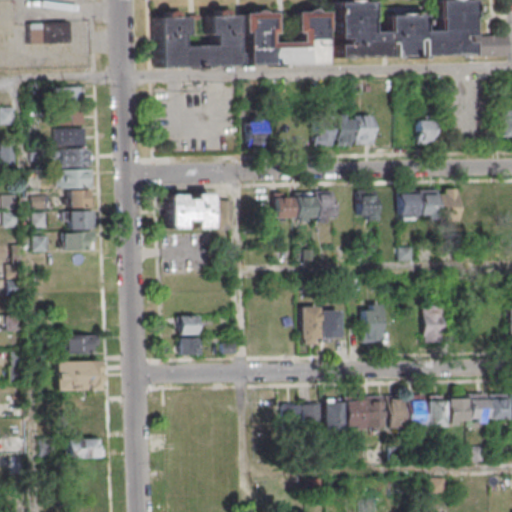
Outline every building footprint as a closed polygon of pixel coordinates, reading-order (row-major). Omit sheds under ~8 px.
[(331,0),(333,55),(467,52),(467,0),(436,0),(436,24),(423,24),(423,11),(385,12),(385,26),(367,26),(367,0),(331,0)] [(245,67),(318,64),(319,9),(295,9),(295,35),(270,36),(269,11),(244,12),(245,67)] [(152,69),(230,66),(229,13),(205,14),(205,42),(181,43),(180,14),(153,14),(152,69)] [(28,21),(28,43),(69,43),(68,21),(28,21)] [(505,56),(505,35),(470,35),(470,56),(505,56)] [(51,145),(82,145),(80,85),(52,86),(53,104),(51,104),(51,145)] [(0,122),(11,122),(11,106),(0,106),(0,122)] [(496,141),(511,141),(511,109),(496,109),(496,141)] [(332,145),(349,145),(349,114),(332,114),(332,145)] [(351,143),(370,143),(370,114),(351,114),(351,143)] [(431,118),(413,118),(413,143),(431,143),(431,118)] [(328,145),(328,119),(309,119),(309,145),(328,145)] [(242,147),(263,147),(263,120),(242,120),(242,147)] [(52,166),(88,166),(88,147),(52,147),(52,166)] [(52,168),(52,187),(88,187),(88,168),(52,168)] [(511,215),(511,186),(497,187),(497,215),(511,215)] [(475,188),(353,189),(353,219),(455,218),(455,214),(475,214),(475,188)] [(85,189),(64,189),(64,206),(85,206),(85,189)] [(329,219),(329,191),(270,191),(270,219),(329,219)] [(206,192),(162,193),(162,228),(207,227),(206,192)] [(215,226),(226,226),(226,204),(215,204),(215,226)] [(90,209),(62,210),(62,229),(90,228),(90,209)] [(90,232),(58,232),(58,249),(90,249),(90,232)] [(57,311),(89,311),(89,292),(57,292),(57,311)] [(376,303),(357,303),(357,341),(376,341),(376,303)] [(439,341),(439,303),(418,303),(418,341),(439,341)] [(511,305),(503,305),(503,337),(511,336),(511,305)] [(335,306),(295,306),(295,343),(336,342),(335,306)] [(194,334),(194,314),(174,314),(175,354),(195,354),(195,334),(194,334)] [(61,335),(61,353),(92,353),(92,335),(61,335)] [(52,389),(97,389),(97,360),(52,360),(52,389)] [(504,392),(442,393),(442,394),(401,395),(401,430),(441,429),(441,422),(504,420),(504,392)] [(63,415),(97,415),(97,396),(63,396),(63,415)] [(277,400),(278,426),(300,425),(300,429),(319,429),(319,431),(400,428),(399,396),(277,400)] [(466,459),(478,459),(478,446),(466,446),(466,459)] [(95,479),(64,479),(64,498),(95,498),(95,479)] [(275,502),(275,488),(253,488),(253,502),(275,502)]
